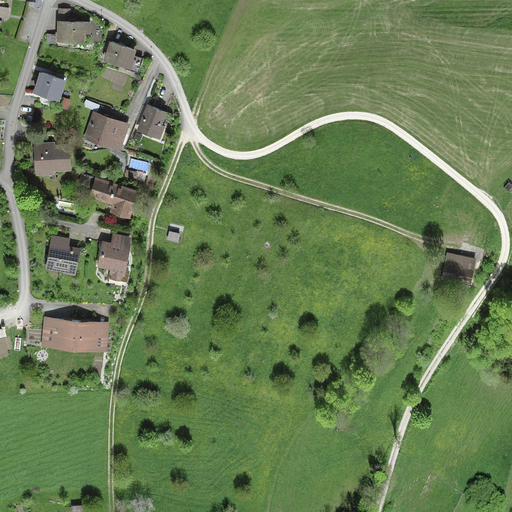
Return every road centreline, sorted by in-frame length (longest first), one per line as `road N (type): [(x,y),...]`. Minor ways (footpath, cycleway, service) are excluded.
road 1 (unclassified): [(377,511),(409,408),(502,262),(505,227),(489,203),(379,118),(338,115),(258,153)]
road 2 (track): [(189,125),(159,200),(146,284),(121,351),(112,511)]
road 3 (track): [(189,125),(201,157),(222,173),(452,247)]
road 4 (residential): [(258,153),(221,152),(199,137),(154,50),(66,0)]
road 5 (residential): [(7,178),(12,113),(50,0)]
road 6 (residential): [(24,301),(23,239),(7,178)]
